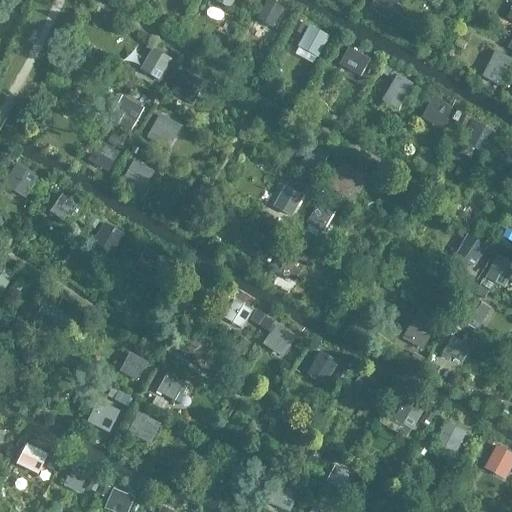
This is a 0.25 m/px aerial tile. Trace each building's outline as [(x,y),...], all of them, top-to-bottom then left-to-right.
[(241,0),(214,0),(214,2),(234,13),(241,0)] [(287,11),(266,0),(255,21),(275,32),(287,11)] [(398,0),(371,0),(370,4),(390,15),(398,0)] [(318,60),(330,39),(309,28),(298,49),(318,60)] [(501,81),(511,60),(511,59),(492,49),(480,69),(501,81)] [(369,64),(349,53),(338,74),(358,85),(369,64)] [(164,86),(175,65),(155,54),(143,75),(164,86)] [(213,85),(192,74),(181,95),(202,106),(213,85)] [(416,91),(396,80),(385,101),(405,112),(416,91)] [(140,107),(119,96),(108,117),(129,128),(140,107)] [(456,110),(435,99),(424,120),(444,131),(456,110)] [(181,127),(160,116),(149,137),(170,148),(181,127)] [(484,156),(496,135),(475,124),(464,145),(484,156)] [(104,174),(115,153),(95,142),(84,163),(104,174)] [(314,181),(325,160),(304,149),(293,170),(314,181)] [(151,176),(130,165),(119,186),(139,197),(151,176)] [(360,176),(340,165),(328,186),(349,197),(360,176)] [(24,198),(35,178),(15,167),(4,187),(24,198)] [(305,198),(284,187),(273,208),(294,219),(305,198)] [(80,204),(59,193),(48,214),(68,225),(80,204)] [(339,216),(319,205),(308,225),(328,236),(339,216)] [(117,244),(96,233),(85,254),(106,265),(117,244)] [(273,246),(253,235),(242,256),(262,267),(273,246)] [(474,266),(484,245),(466,236),(456,258),(474,266)] [(166,261),(145,250),(134,271),(155,282),(166,261)] [(297,286),(309,265),(288,254),(277,275),(297,286)] [(511,270),(492,259),(480,280),(501,291),(511,270)] [(0,298),(3,300),(14,279),(0,271),(0,298)] [(478,329),(490,308),(473,298),(460,319),(478,329)] [(255,311),(234,300),(223,321),(244,332),(255,311)] [(66,321),(45,310),(34,331),(55,342),(66,321)] [(431,330),(411,319),(399,339),(420,350),(431,330)] [(288,341),(268,330),(256,351),(277,362),(288,341)] [(458,375),(470,354),(449,343),(438,364),(458,375)] [(152,360),(131,349),(120,370),(141,381),(152,360)] [(331,389),(342,368),(322,357),(310,378),(331,389)] [(349,393),(371,405),(381,386),(359,374),(349,393)] [(183,386),(162,375),(151,396),(172,407),(183,386)] [(117,411),(97,400),(86,421),(106,432),(117,411)] [(421,416),(400,405),(389,426),(409,437),(421,416)] [(147,444),(159,423),(138,412),(127,433),(147,444)] [(462,449),(468,429),(446,422),(439,442),(462,449)] [(35,476),(46,456),(26,444),(14,465),(35,476)] [(511,472),(511,458),(497,450),(486,471),(507,482),(511,472)] [(325,481),(344,491),(355,469),(336,460),(325,481)] [(90,477),(70,466),(58,487),(79,498),(90,477)] [(291,511),(299,493),(278,484),(268,506),(282,511),(291,511)] [(127,511),(134,496),(112,487),(103,509),(110,511),(127,511)] [(334,511),(336,510),(316,499),(308,511),(334,511)]
